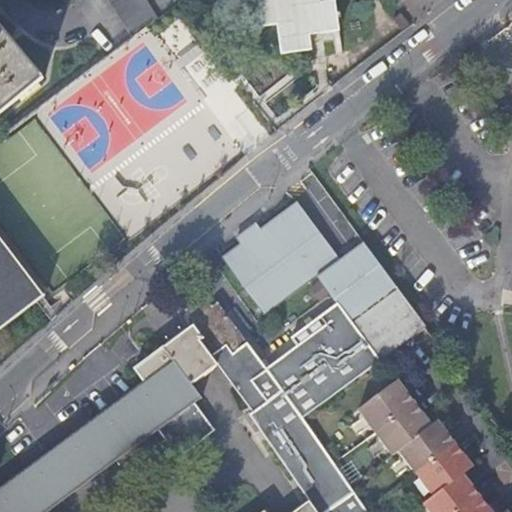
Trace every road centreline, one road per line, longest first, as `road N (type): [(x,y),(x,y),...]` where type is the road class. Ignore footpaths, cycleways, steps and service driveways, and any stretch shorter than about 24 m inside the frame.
road 1 (residential): [(488,0),(96,299),(0,395)]
road 2 (unknown): [(330,124),(472,331),(486,326),(508,222)]
road 3 (unknown): [(404,66),(508,222)]
